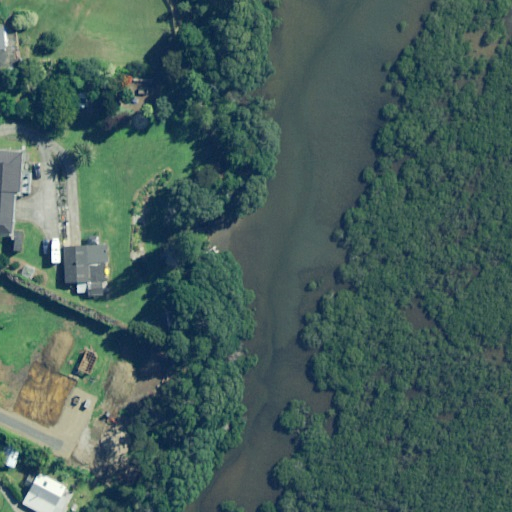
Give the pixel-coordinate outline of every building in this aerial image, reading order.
[(30,173),(20,173),(21,153),(0,151),(0,232),(11,233),(14,192),(29,193),(30,173)] [(21,251),(23,231),(15,231),(13,251),(21,251)] [(64,282),(89,282),(89,262),(89,247),(64,247),(64,282)] [(89,262),(89,282),(89,295),(104,295),(104,262),(89,262)] [(90,375),(99,355),(86,349),(77,369),(90,375)] [(16,467),(21,448),(6,444),(0,463),(16,467)] [(39,473),(36,477),(30,474),(23,488),(28,491),(22,504),(38,511),(61,511),(68,499),(62,495),(66,487),(39,473)] [(109,504),(111,489),(98,487),(96,502),(109,504)]
